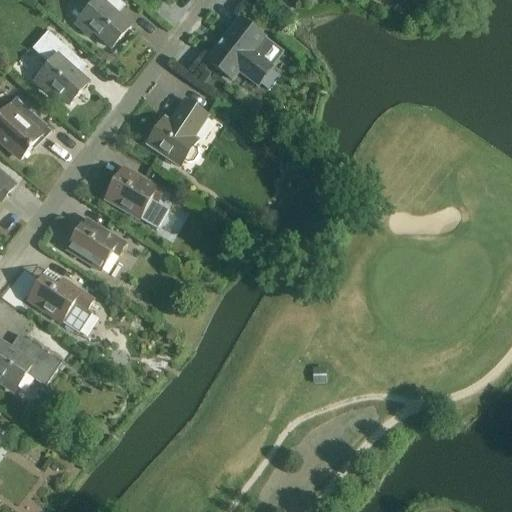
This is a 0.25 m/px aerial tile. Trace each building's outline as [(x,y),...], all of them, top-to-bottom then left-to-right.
[(93,33),(112,50),(131,29),(112,12),(120,3),(116,0),(85,0),(93,7),(80,21),(80,22),(76,26),(89,38),(93,33)] [(239,73),(258,88),(273,69),(254,54),(265,39),(240,20),(207,63),(232,82),(239,73)] [(51,91),(70,107),(89,86),(74,72),(82,63),(48,33),(32,51),(50,66),(38,79),(39,79),(35,84),(47,95),(51,91)] [(0,117),(0,142),(21,161),(50,129),(16,99),(0,117)] [(198,142),(194,140),(208,118),(185,102),(171,124),(165,120),(147,147),(180,169),(185,162),(188,165),(193,164),(198,157),(197,151),(193,149),(198,142)] [(0,195),(1,194),(6,198),(15,188),(0,174),(0,195)] [(143,181),(137,192),(117,180),(105,202),(140,222),(140,221),(157,231),(169,210),(159,204),(165,194),(143,181)] [(105,233),(99,243),(80,231),(67,252),(101,274),(113,254),(120,258),(127,247),(105,233)] [(67,285),(61,295),(42,283),(28,303),(62,325),(62,324),(79,335),(92,316),(87,313),(94,303),(67,285)] [(46,389),(61,366),(24,340),(15,354),(0,343),(0,378),(3,380),(0,383),(0,385),(14,395),(17,390),(27,376),(46,389)]
